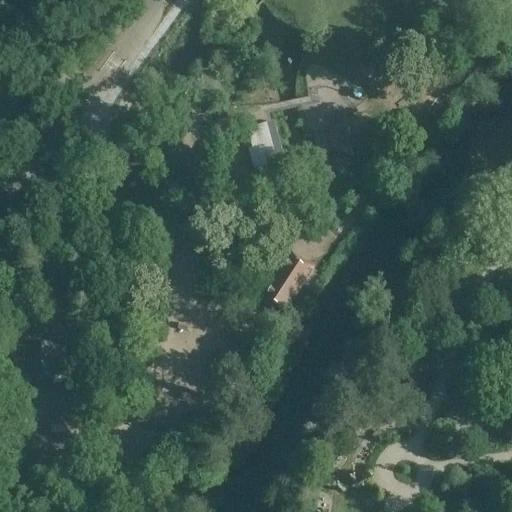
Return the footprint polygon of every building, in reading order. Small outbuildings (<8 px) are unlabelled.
[(332,131),(334,147),(350,153),(362,145),(362,129),(346,120),(332,131)] [(274,123),(246,130),(251,149),(248,150),(253,170),(257,169),(262,188),(290,181),(274,123)] [(277,281),(266,300),(286,313),(310,273),(290,260),(277,281)] [(30,370),(30,382),(31,382),(30,378),(52,378),(52,381),(53,381),(53,369),(74,369),(74,378),(85,377),(85,349),(53,349),(53,346),(30,346),(30,349),(0,348),(0,377),(9,378),(9,370),(30,370)] [(212,361),(211,367),(212,373),(216,378),(222,381),(228,381),(233,378),(237,373),(238,367),(237,361),(233,356),(228,354),(222,354),(216,356),(212,361)] [(80,422),(66,420),(55,429),(52,443),(61,455),(75,457),(87,448),(89,434),(80,422)] [(29,439),(15,437),(3,446),(1,460),(10,472),(24,474),(36,465),(38,451),(29,439)]
